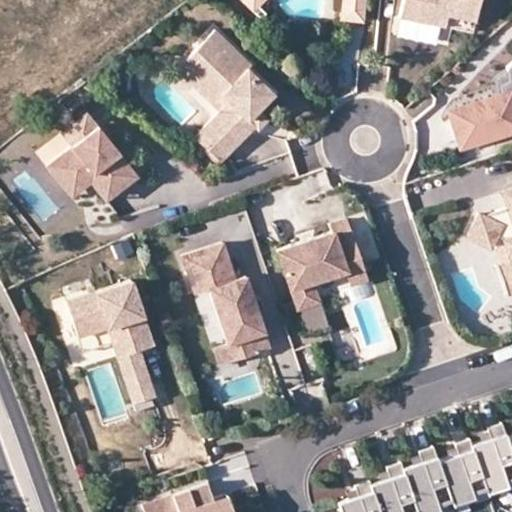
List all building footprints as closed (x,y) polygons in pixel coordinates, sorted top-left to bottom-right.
[(262,0),(240,0),(252,11),(262,0)] [(363,0),(342,0),(340,16),(350,17),(362,18),(363,0)] [(475,14),(477,0),(401,0),(398,15),(421,20),(444,24),(446,13),(447,8),(475,14)] [(475,14),(447,8),(446,13),(474,19),(475,14)] [(220,108),(195,132),(220,157),(255,122),(248,116),(257,106),(273,91),(248,66),(251,62),(216,27),(186,56),(206,76),(215,67),(230,82),(221,91),(229,98),(220,108)] [(186,56),(177,65),(220,108),(229,98),(221,91),(230,82),(215,67),(206,76),(186,56)] [(511,59),(506,64),(509,76),(501,83),(504,92),(450,108),(456,126),(462,144),(511,128),(511,59)] [(255,122),(258,126),(263,122),(268,117),(257,106),(248,116),(255,122)] [(64,145),(96,120),(86,108),(54,133),(64,145)] [(64,145),(44,160),(63,185),(83,169),(89,177),(104,196),(120,183),(136,171),(96,120),(64,145)] [(89,177),(83,169),(63,185),(70,192),(89,177)] [(511,188),(503,192),(508,206),(511,217),(511,220),(502,224),(482,215),(479,213),(468,236),(491,247),(497,235),(503,238),(511,261),(511,266),(511,271),(511,273),(511,188)] [(482,215),(502,224),(511,220),(511,217),(508,206),(500,209),(482,215)] [(329,228),(275,246),(295,306),(317,298),(310,277),(330,270),(343,266),(340,258),(357,252),(344,215),(327,221),(329,228)] [(511,266),(511,261),(503,238),(498,250),(503,264),(496,266),(506,295),(511,292),(511,273),(511,271),(511,266)] [(219,239),(179,252),(192,290),(206,286),(224,341),(249,333),(254,349),(267,345),(256,315),(251,299),(242,273),(232,276),(219,239)] [(357,252),(340,258),(343,266),(348,281),(364,276),(357,252)] [(111,325),(121,354),(136,349),(150,344),(128,279),(63,301),(76,337),(105,327),(111,325)] [(258,296),(251,299),(256,315),(263,312),(261,305),(258,296)] [(320,306),(298,313),(304,330),(325,323),(320,306)] [(121,354),(111,325),(105,327),(130,401),(148,395),(141,375),(145,373),(141,364),(136,349),(121,354)] [(224,341),(210,345),(216,362),(254,349),(249,333),(224,341)] [(311,347),(294,353),(305,385),(322,379),(311,347)] [(223,378),(254,372),(250,354),(219,361),(223,378)] [(148,395),(130,401),(133,410),(151,404),(148,395)] [(471,441),(486,484),(487,489),(508,482),(506,477),(511,474),(511,452),(506,434),(501,420),(486,425),(487,428),(490,435),(477,439),(471,441)] [(490,435),(487,428),(474,432),(477,439),(490,435)] [(438,457),(451,495),(453,501),(474,493),(472,488),(486,484),(471,441),(469,435),(454,440),(455,443),(458,450),(445,455),(438,457)] [(403,464),(417,506),(419,511),(439,505),(437,500),(451,495),(438,457),(433,443),(418,448),(419,451),(422,458),(409,462),(403,464)] [(458,450),(455,443),(442,448),(445,455),(458,450)] [(422,458),(419,451),(406,455),(409,462),(422,458)] [(371,480),(381,511),(404,511),(417,506),(403,464),(401,458),(386,463),(387,466),(390,473),(376,478),(371,480)] [(390,473),(387,466),(374,471),(376,478),(390,473)] [(208,477),(209,488),(233,486),(232,476),(208,477)] [(381,511),(371,480),(369,476),(355,481),(356,484),(358,491),(345,495),(338,498),(343,511),(381,511)] [(207,487),(205,479),(141,500),(144,511),(231,511),(224,490),(210,495),(207,487)] [(343,488),(345,495),(358,491),(356,484),(343,488)]
